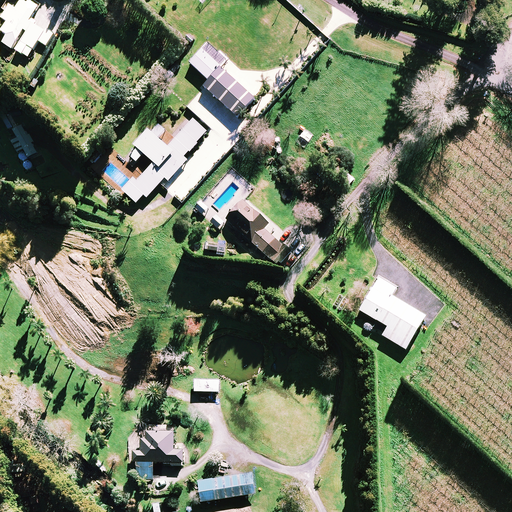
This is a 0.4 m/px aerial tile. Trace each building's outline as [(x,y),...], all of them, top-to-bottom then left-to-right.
[(5,44),(14,49),(24,33),(27,35),(17,51),(29,59),(39,42),(46,47),(54,35),(32,21),(41,6),(31,0),(24,0),(18,10),(12,7),(4,20),(10,24),(4,33),(10,36),(5,44)] [(222,67),(203,50),(191,62),(210,80),(222,67)] [(256,100),(228,75),(212,93),(240,118),(256,100)] [(208,133),(189,116),(173,134),(178,138),(169,148),(159,139),(166,131),(159,126),(153,133),(150,130),(127,156),(137,164),(145,155),(154,164),(138,182),(134,178),(123,191),(138,204),(145,196),(148,199),(166,179),(170,183),(189,161),(186,159),(208,133)] [(34,147),(26,133),(18,138),(26,151),(34,147)] [(34,167),(25,152),(18,156),(27,171),(34,167)] [(355,181),(342,170),(335,179),(348,190),(355,181)] [(270,225),(244,202),(228,220),(280,267),(285,262),(292,254),(266,230),(270,225)] [(398,288),(381,278),(361,311),(389,328),(384,337),(408,351),(428,318),(393,296),(398,288)] [(220,393),(220,381),(196,381),(196,393),(220,393)] [(139,464),(155,464),(185,465),(185,451),(175,451),(176,434),(149,433),(148,441),(143,440),(143,453),(135,453),(134,462),(139,462),(139,464)] [(155,464),(139,464),(138,480),(154,480),(155,464)] [(257,495),(254,475),(200,483),(203,503),(257,495)] [(161,511),(160,503),(152,504),(153,511),(161,511)]
